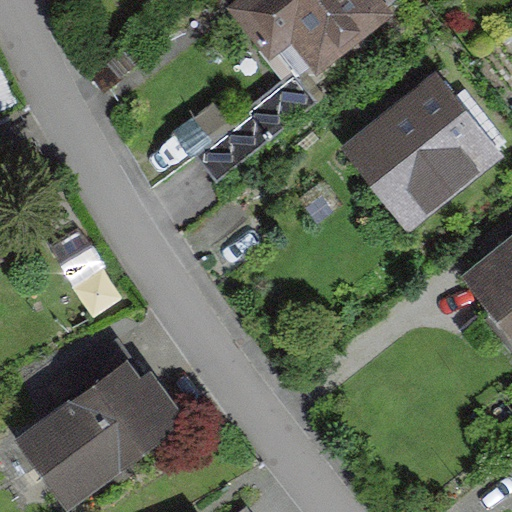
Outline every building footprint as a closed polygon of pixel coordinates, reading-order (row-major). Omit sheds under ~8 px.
[(292,40),(318,74),(392,18),(378,0),(240,0),(228,10),(266,60),(292,40)] [(436,82),(343,159),(416,248),(510,171),(436,82)] [(256,139),(217,94),(180,127),(218,171),(256,139)] [(511,240),(462,281),(511,343),(511,240)] [(137,360),(20,446),(69,511),(77,511),(188,431),(137,360)]
